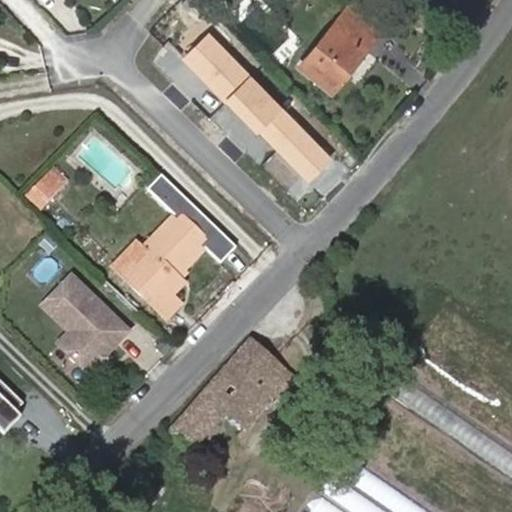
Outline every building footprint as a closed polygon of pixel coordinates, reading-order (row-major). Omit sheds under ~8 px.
[(386,25),(355,0),(353,0),(345,12),(376,37),(386,25)] [(376,37),(345,12),(301,66),(308,71),(333,92),(376,37)] [(334,156),(208,30),(182,57),(308,182),(334,156)] [(54,167),(26,196),(41,211),(69,182),(54,167)] [(121,278),(153,307),(160,314),(169,323),(183,307),(175,299),(187,287),(185,285),(180,280),(186,274),(208,251),(222,263),(235,249),(185,201),(161,178),(149,191),(173,214),(142,247),(137,242),(111,268),(121,278)] [(180,280),(185,285),(191,279),(186,274),(180,280)] [(75,279),(47,308),(78,338),(67,350),(91,374),(102,363),(109,356),(131,333),(75,279)] [(292,377),(251,340),(170,431),(192,450),(225,413),(244,430),(292,377)] [(109,356),(102,363),(105,366),(111,359),(109,356)] [(0,413),(8,421),(14,414),(17,417),(20,414),(27,406),(0,380),(0,413)] [(0,413),(0,429),(8,437),(25,419),(20,414),(17,417),(14,414),(8,421),(0,413)] [(204,463),(199,468),(191,462),(181,474),(195,486),(210,468),(204,463)]
